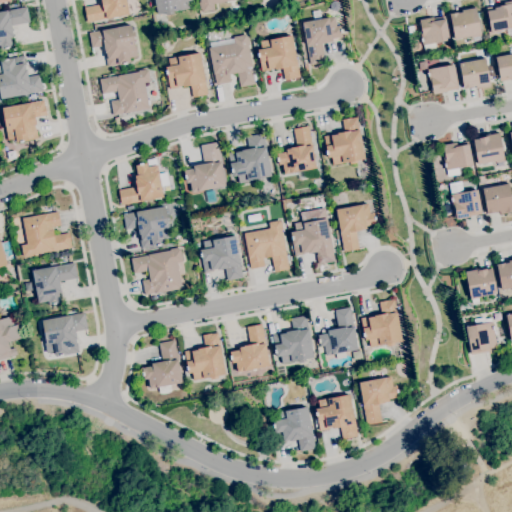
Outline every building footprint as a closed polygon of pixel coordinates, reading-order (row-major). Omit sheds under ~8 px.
[(87,23),(84,7),(101,4),(100,0),(125,0),(129,15),(87,23)] [(157,14),(154,0),(192,0),(187,1),(189,9),(180,11),(180,10),(157,14)] [(201,12),(201,9),(200,9),(198,2),(199,2),(198,0),(233,0),(213,4),(215,10),(201,12)] [(491,33),(486,7),(493,6),(493,8),(499,6),(503,5),(503,2),(511,0),(511,27),(509,28),(500,30),(500,31),(491,33)] [(336,12),(331,10),(329,5),(333,1),(339,2),(340,8),(336,12)] [(4,49),(1,49),(0,46),(0,11),(7,10),(7,11),(26,7),(29,22),(11,26),(13,36),(10,37),(12,47),(8,48),(8,49),(4,49)] [(473,41),(472,36),(454,39),(450,15),(449,15),(449,14),(457,12),(457,13),(462,12),(461,10),(475,8),(480,35),(480,36),(481,40),(473,41)] [(310,65),(308,57),(306,57),(305,51),(307,50),(302,22),(314,20),(312,11),(319,10),(321,18),(334,16),(336,26),(339,25),(340,29),(341,29),(342,33),(341,33),(342,37),(332,39),(332,41),(321,44),(325,62),(310,65)] [(424,52),(423,45),(422,45),(422,42),(421,42),(420,38),(421,38),(418,23),(419,22),(419,20),(432,17),(432,18),(444,16),(445,19),(449,40),(435,43),(436,50),(424,52)] [(107,66),(105,58),(106,57),(105,52),(104,53),(103,46),(91,48),(88,33),(130,25),(131,32),(134,32),(136,40),(134,40),(137,56),(129,57),(130,62),(126,63),(126,64),(123,64),(123,63),(107,66)] [(239,88),(237,73),(229,74),(230,82),(216,84),(214,74),(213,74),(208,48),(210,47),(209,42),(233,38),(233,36),(246,34),(246,38),(248,37),(249,44),(248,45),(252,67),(251,67),(255,85),(239,88)] [(284,80),(282,68),(275,69),(274,68),(269,69),(270,70),(261,72),(258,57),(257,57),(257,53),(258,53),(257,50),(261,49),(259,41),(269,39),(269,40),(291,35),(299,77),(293,78),(293,79),(284,80)] [(165,51),(160,45),(166,39),(172,46),(165,51)] [(192,97),(190,85),(182,87),(182,86),(177,87),(178,87),(169,89),(166,74),(165,74),(165,71),(166,70),(165,67),(169,66),(167,58),(177,57),(199,53),(205,81),(207,95),(192,97)] [(511,79),(500,81),(495,57),(511,53),(511,79)] [(0,99),(0,60),(13,57),(13,58),(23,56),(25,65),(25,69),(26,69),(27,77),(40,74),(43,91),(30,93),(30,94),(0,99)] [(476,89),(475,87),(463,89),(458,63),(485,58),(490,86),(476,89)] [(433,94),(432,91),(431,92),(428,76),(427,76),(427,73),(426,69),(453,64),(458,89),(446,91),(446,92),(433,94)] [(112,115),(110,101),(118,100),(116,91),(102,94),(99,78),(138,72),(138,70),(145,69),(145,70),(148,70),(150,82),(144,83),(149,109),(112,115)] [(19,143),(19,142),(16,143),(15,139),(7,140),(4,123),(2,124),(1,116),(3,115),(2,108),(30,102),(43,100),(46,115),(34,117),(36,125),(35,125),(36,129),(38,138),(23,141),(23,142),(19,143)] [(333,165),(331,157),(327,158),(327,154),(325,155),(325,151),(326,151),(323,136),(330,135),(336,134),(336,133),(344,132),(341,119),(350,118),(357,117),(365,159),(357,160),(357,163),(350,164),(349,162),(343,163),(333,165)] [(284,174),(282,164),(278,165),(278,161),(277,162),(276,158),(277,158),(276,153),(286,152),(285,149),(290,148),(296,146),(293,129),(308,126),(316,168),(284,174)] [(239,184),(237,176),(232,177),(227,153),(234,151),(235,152),(241,151),(241,150),(248,149),(246,136),(263,133),(270,176),(263,177),(263,180),(254,182),(254,179),(248,180),(249,182),(239,184)] [(477,164),(473,140),(478,139),(478,138),(485,137),(485,135),(499,133),(504,161),(495,163),(495,161),(477,164)] [(191,193),(189,183),(186,183),(185,179),(184,179),(184,175),(183,170),(193,168),(192,166),(203,164),(200,145),(217,142),(225,186),(191,193)] [(447,176),(446,170),(445,167),(444,167),(444,164),(445,163),(445,162),(444,162),(441,148),(443,148),(442,145),(456,142),(457,146),(468,144),(472,165),(458,168),(459,174),(447,176)] [(8,160),(6,152),(14,151),(16,158),(8,160)] [(121,205),(118,190),(136,187),(135,180),(134,175),(137,175),(135,165),(139,165),(139,163),(142,163),(143,164),(146,163),(147,167),(157,165),(163,197),(121,205)] [(511,211),(499,214),(499,212),(486,214),(482,188),(508,183),(511,205),(511,211)] [(456,219),(456,217),(454,217),(451,201),(451,202),(450,198),(450,194),(477,190),(481,214),(469,216),(470,217),(456,219)] [(343,252),(340,233),(335,210),(362,204),(362,205),(368,203),(370,213),(373,213),(374,216),(375,216),(375,220),(374,220),(375,224),(366,226),(366,229),(361,230),(355,231),(359,249),(343,252)] [(141,248),(139,239),(141,239),(140,234),(139,234),(137,227),(125,230),(122,214),(164,206),(165,214),(168,214),(170,222),(167,222),(168,228),(169,227),(171,238),(163,240),(164,244),(160,245),(157,246),(157,245),(141,248)] [(25,257),(25,256),(22,256),(20,245),(26,244),(22,218),(57,211),(60,226),(52,227),(53,235),(69,233),(71,247),(32,255),(32,256),(25,257)] [(317,264),(315,252),(308,254),(308,253),(303,253),(304,254),(294,256),(294,253),(292,254),(291,248),(293,247),(290,232),(296,231),(294,223),(302,222),(302,223),(326,218),(334,261),(317,264)] [(274,272),(271,257),(262,258),(264,266),(250,269),(243,233),(269,228),(268,222),(279,220),(280,223),(281,222),(283,230),(281,230),(288,269),(283,270),(274,272)] [(227,281),(224,268),(217,270),(217,269),(212,270),(212,271),(204,272),(201,257),(200,257),(199,254),(200,254),(199,250),(204,249),(202,241),(211,239),(212,241),(234,236),(242,278),(227,281)] [(0,241),(1,243),(8,241),(12,255),(5,257),(7,265),(0,266),(0,241)] [(144,295),(141,280),(149,279),(147,271),(133,273),(130,258),(148,255),(147,254),(169,250),(169,249),(176,248),(177,249),(180,248),(182,261),(176,263),(181,289),(155,293),(144,295)] [(511,288),(501,290),(496,264),(504,263),(508,263),(508,260),(511,260),(511,288)] [(48,305),(48,301),(38,303),(31,271),(55,266),(74,262),(77,278),(59,282),(61,292),(58,293),(60,303),(56,304),(52,305),(52,304),(48,305)] [(472,304),(471,300),(470,300),(464,270),(479,268),(479,270),(486,269),(486,270),(491,268),(496,293),(478,297),(479,298),(478,298),(479,303),(472,304)] [(27,289),(25,283),(32,281),(33,288),(27,289)] [(370,347),(368,339),(364,340),(363,337),(362,333),(363,333),(360,318),(368,317),(368,318),(374,317),(373,315),(381,314),(379,302),(387,300),(394,299),(401,341),(394,343),(394,345),(386,346),(386,344),(370,347)] [(325,356),(323,346),(320,347),(319,343),(318,343),(317,339),(318,339),(317,335),(327,333),(327,330),(338,328),(334,310),(349,307),(357,350),(325,356)] [(55,357),(54,352),(46,353),(44,343),(46,343),(45,337),(42,338),(40,329),(43,328),(41,320),(71,315),(84,312),(87,329),(75,331),(76,339),(75,339),(76,343),(77,343),(79,353),(67,355),(67,354),(63,355),(63,356),(59,356),(55,357)] [(281,364),(280,356),(276,357),(275,353),(274,353),(274,350),(273,344),(271,345),(269,337),(272,336),(271,334),(278,333),(278,334),(285,333),(285,332),(292,330),(290,318),(305,315),(313,358),(305,359),(306,362),(298,363),(298,360),(291,362),(281,364)] [(0,359),(0,319),(11,316),(13,326),(19,324),(23,338),(7,342),(9,349),(15,347),(17,355),(0,359)] [(470,355),(470,352),(469,352),(465,327),(492,322),(492,324),(493,323),(494,327),(493,327),(494,330),(493,330),(497,347),(489,348),(490,351),(470,355)] [(237,372),(235,362),(232,363),(231,360),(230,360),(229,356),(230,356),(229,352),(239,350),(239,347),(243,347),(243,346),(249,345),(246,327),(261,324),(269,366),(237,372)] [(193,380),(192,373),(188,373),(187,370),(186,370),(185,367),(186,366),(184,351),(191,350),(191,351),(197,350),(197,349),(204,347),(202,335),(211,333),(211,334),(218,332),(225,374),(217,376),(217,378),(210,380),(210,377),(193,380)] [(165,393),(159,393),(158,387),(149,389),(147,379),(144,380),(143,376),(142,376),(141,372),(142,372),(141,368),(151,366),(151,363),(161,361),(158,343),(174,340),(182,383),(170,385),(171,391),(165,393)] [(366,424),(358,383),(390,376),(392,386),(396,386),(396,389),(397,389),(398,393),(397,393),(398,397),(388,399),(389,401),(384,402),(384,403),(378,404),(381,422),(366,424)] [(344,387),(339,382),(343,377),(348,381),(344,387)] [(342,439),(340,427),(333,429),(332,427),(327,428),(328,429),(319,431),(316,416),(315,416),(315,413),(316,412),(315,409),(319,408),(317,400),(349,394),(355,423),(354,423),(357,436),(342,439)] [(299,452),(297,439),(290,441),(290,440),(283,441),(283,440),(279,441),(277,432),(274,433),(273,428),(272,424),(273,424),(272,421),(277,420),(276,412),(284,410),(284,411),(307,407),(315,449),(299,452)]
